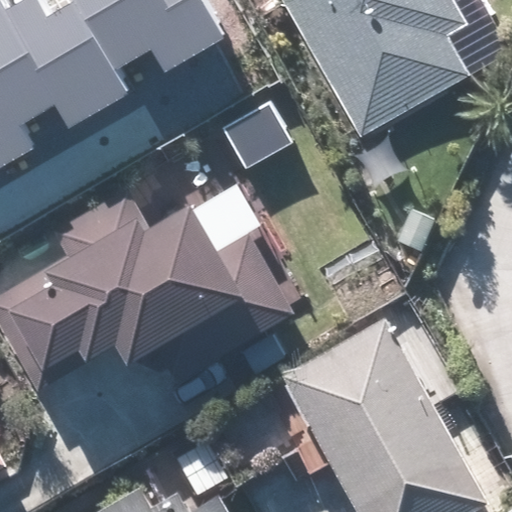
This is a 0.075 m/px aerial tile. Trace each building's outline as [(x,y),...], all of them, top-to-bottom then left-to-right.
[(0,0),(0,172),(38,150),(23,124),(57,105),(71,130),(138,92),(128,75),(139,69),(152,90),(235,43),(209,0),(59,0),(46,8),(40,0),(16,0),(8,4),(5,0),(0,0)] [(441,41),(459,31),(441,0),(276,0),(351,136),(461,76),(441,41)] [(237,231),(202,250),(183,214),(145,234),(122,191),(0,256),(0,345),(24,390),(69,366),(77,381),(107,364),(112,373),(146,355),(163,386),(285,320),(237,231)] [(511,260),(477,268),(480,287),(484,316),(511,447),(511,260)] [(274,382),(342,511),(476,511),(379,326),(274,382)] [(210,511),(207,506),(234,491),(196,425),(43,511),(210,511)]
